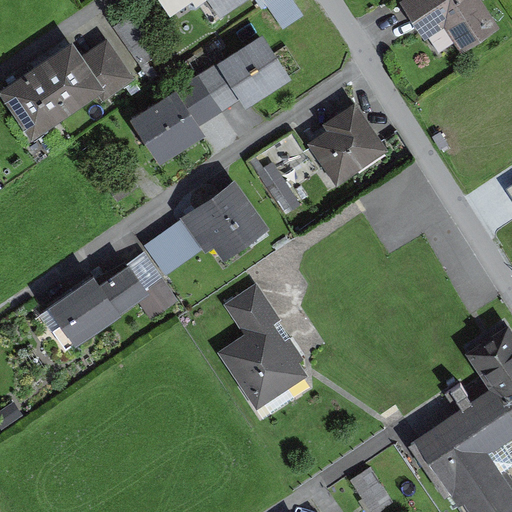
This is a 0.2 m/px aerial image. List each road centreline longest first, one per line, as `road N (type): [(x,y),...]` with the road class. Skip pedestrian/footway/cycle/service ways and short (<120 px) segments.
road 1 (residential): [(0,315),(372,59)]
road 2 (residential): [(372,59),(511,278)]
